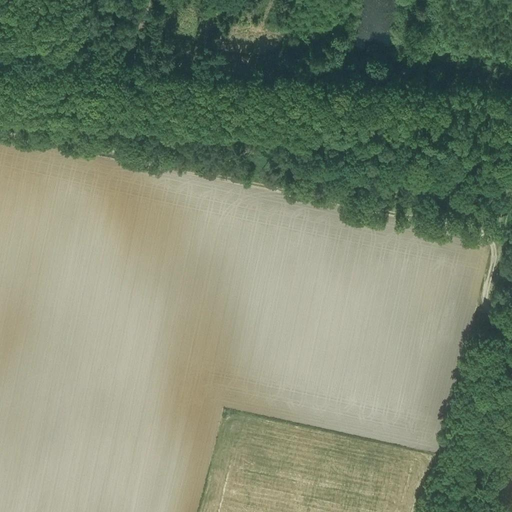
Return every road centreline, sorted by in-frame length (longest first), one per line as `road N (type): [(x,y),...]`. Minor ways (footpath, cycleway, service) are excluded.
road 1 (track): [(511,321),(480,313),(499,237),(18,134)]
road 2 (track): [(107,153),(148,0)]
